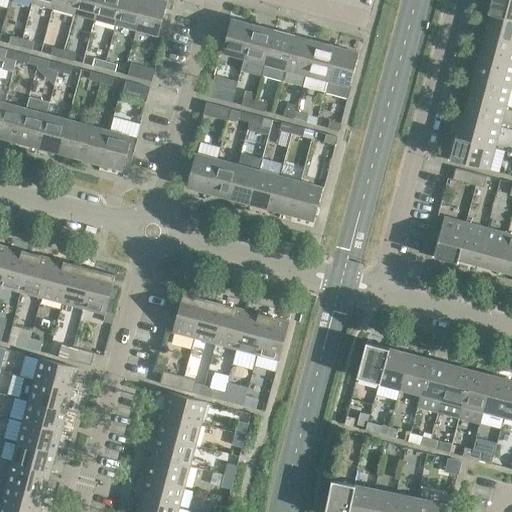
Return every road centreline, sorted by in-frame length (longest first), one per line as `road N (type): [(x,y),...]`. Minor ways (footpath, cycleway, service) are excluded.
road 1 (residential): [(381,290),(459,0)]
road 2 (residential): [(77,511),(145,254)]
road 3 (residential): [(157,209),(213,0)]
road 4 (tertiary): [(511,324),(381,290)]
road 5 (tertiary): [(129,225),(0,190)]
road 6 (tertiary): [(301,269),(174,236)]
